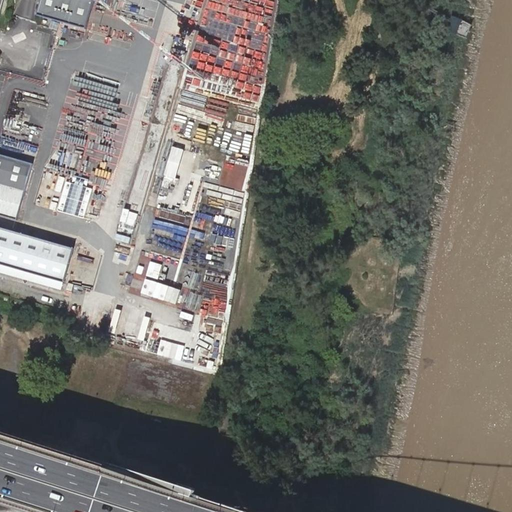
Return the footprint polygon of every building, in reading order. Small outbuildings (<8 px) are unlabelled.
[(41,0),(37,16),(85,30),(93,0),(106,4),(107,0),(41,0)] [(176,178),(184,150),(174,147),(166,176),(176,178)] [(31,165),(0,156),(0,214),(16,219),(31,165)] [(76,191),(78,176),(48,171),(45,186),(76,191)] [(73,247),(0,226),(0,265),(63,283),(73,247)] [(346,229),(338,310),(394,316),(402,235),(346,229)]
